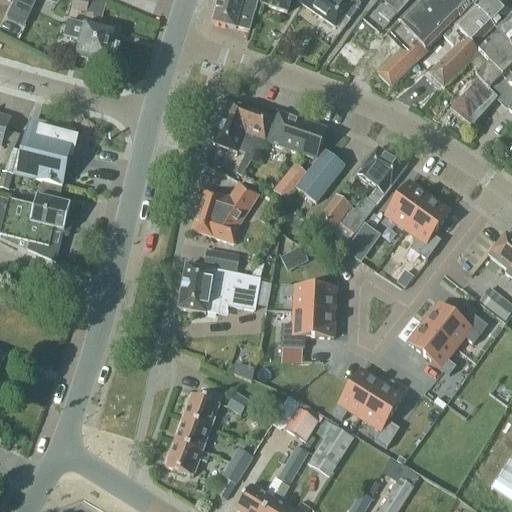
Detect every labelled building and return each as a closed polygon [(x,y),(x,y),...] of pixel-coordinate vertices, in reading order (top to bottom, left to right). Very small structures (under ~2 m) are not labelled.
[(15,0),(6,19),(24,28),(37,0),(15,0)] [(85,15),(89,0),(74,0),(71,11),(85,15)] [(257,0),(218,0),(212,24),(234,31),(235,29),(248,32),(251,24),(257,0)] [(262,0),(261,7),(286,15),(291,0),(262,0)] [(360,6),(350,0),(304,0),(300,6),(334,30),(343,18),(349,22),(360,6)] [(441,40),(481,0),(424,0),(397,27),(409,40),(402,47),(405,49),(377,77),(390,90),(441,40)] [(379,0),(378,1),(396,16),(401,11),(410,0),(379,0)] [(477,58),(479,55),(473,49),(493,30),(495,32),(511,15),(497,0),(481,0),(441,40),(452,52),(427,76),(443,92),(477,58)] [(471,68),(479,76),(474,82),(477,85),(449,114),(471,131),(495,103),(487,95),(511,70),(511,22),(479,55),(477,58),(479,60),(471,68)] [(80,27),(67,23),(63,38),(80,42),(76,58),(93,62),(97,65),(101,64),(106,65),(107,60),(110,56),(110,52),(114,35),(80,26),(80,27)] [(511,70),(487,95),(495,103),(496,102),(511,116),(511,70)] [(246,138),(263,143),(264,143),(272,121),(227,104),(221,122),(244,130),(244,131),(248,133),(246,138)] [(313,162),(317,155),(325,132),(277,115),(266,146),(313,162)] [(0,147),(8,122),(0,119),(0,147)] [(241,179),(263,143),(246,138),(248,133),(244,131),(244,130),(221,122),(212,147),(236,156),(238,152),(245,155),(233,174),(241,179)] [(42,184),(62,189),(74,142),(27,131),(15,177),(34,182),(34,183),(41,185),(42,184)] [(367,204),(374,210),(375,209),(406,168),(377,151),(356,179),(375,193),(368,203),(367,204)] [(315,207),(344,171),(324,155),(295,191),(315,207)] [(294,167),(272,193),(283,202),(306,176),(294,167)] [(0,191),(9,194),(13,177),(3,174),(0,184),(0,191)] [(58,205),(62,189),(42,184),(41,185),(37,202),(35,202),(33,210),(0,201),(0,242),(55,266),(63,235),(64,233),(67,234),(69,232),(70,229),(70,227),(71,225),(71,223),(71,222),(71,219),(67,218),(70,209),(58,205)] [(236,231),(257,198),(238,186),(229,201),(203,193),(191,234),(233,247),(237,232),(236,231)] [(408,186),(384,219),(404,234),(428,200),(408,186)] [(367,204),(368,203),(364,200),(354,215),(335,200),(311,231),(326,242),(338,226),(353,238),(374,210),(367,204)] [(418,258),(449,215),(428,200),(404,234),(415,242),(409,251),(418,258)] [(346,253),(361,265),(382,237),(367,225),(346,253)] [(511,282),(511,241),(504,235),(486,258),(506,273),(504,276),(511,282)] [(235,275),(238,258),(206,252),(203,269),(235,275)] [(278,260),(286,275),(293,271),(285,256),(278,260)] [(255,314),(260,281),(185,268),(178,312),(204,316),(205,315),(224,318),(226,309),(255,314)] [(403,293),(410,283),(402,277),(395,287),(403,293)] [(282,289),(282,300),(293,301),(292,315),(334,316),(335,291),(282,289)] [(504,325),(511,314),(511,308),(489,291),(478,304),(504,325)] [(422,327),(455,352),(463,341),(472,348),(487,329),(468,314),(460,324),(438,307),(422,327)] [(333,342),(334,316),(292,315),(292,329),(280,328),(279,352),(304,353),(304,340),(333,342)] [(422,327),(407,346),(448,379),(455,370),(446,363),(455,352),(422,327)] [(381,387),(360,373),(331,418),(341,424),(347,414),(359,422),(381,387)] [(381,387),(359,422),(380,435),(402,400),(381,387)] [(235,395),(226,410),(239,419),(249,404),(235,395)] [(181,422),(209,432),(218,408),(190,398),(181,422)] [(296,412),(283,432),(304,445),(316,425),(296,412)] [(200,456),(209,432),(181,422),(173,446),(200,456)] [(353,441),(332,428),(313,459),(333,472),(353,441)] [(206,466),(209,459),(200,456),(173,446),(164,470),(192,480),(198,463),(206,466)] [(285,466),(297,473),(306,458),(294,451),(285,466)] [(243,474),(251,460),(238,452),(230,465),(243,474)] [(511,458),(490,491),(511,505),(511,458)] [(230,465),(222,478),(225,480),(235,487),(243,474),(230,465)] [(288,488),(297,473),(285,466),(276,481),(288,488)] [(235,487),(225,480),(216,496),(226,502),(235,487)] [(399,481),(379,511),(398,511),(412,490),(399,481)] [(265,511),(281,487),(274,483),(264,497),(249,488),(234,511),(265,511)] [(281,487),(265,511),(287,511),(279,506),(288,492),(281,487)] [(350,511),(351,511),(364,511),(370,503),(359,496),(350,511)]
